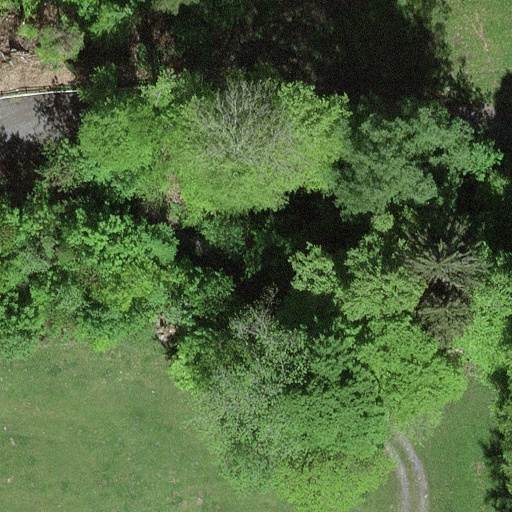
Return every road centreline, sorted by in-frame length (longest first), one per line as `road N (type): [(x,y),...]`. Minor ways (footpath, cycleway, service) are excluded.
road 1 (track): [(0,178),(132,193),(321,326),(411,417),(427,511)]
road 2 (track): [(511,126),(200,101),(72,115),(0,137)]
